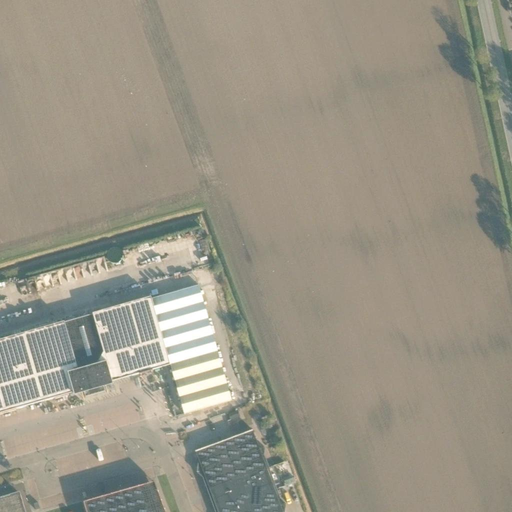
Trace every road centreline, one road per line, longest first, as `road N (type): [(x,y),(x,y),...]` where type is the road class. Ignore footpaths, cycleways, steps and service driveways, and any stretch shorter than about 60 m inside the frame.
road 1 (unclassified): [(185,511),(157,435),(144,428),(0,470)]
road 2 (primary): [(511,132),(483,0)]
